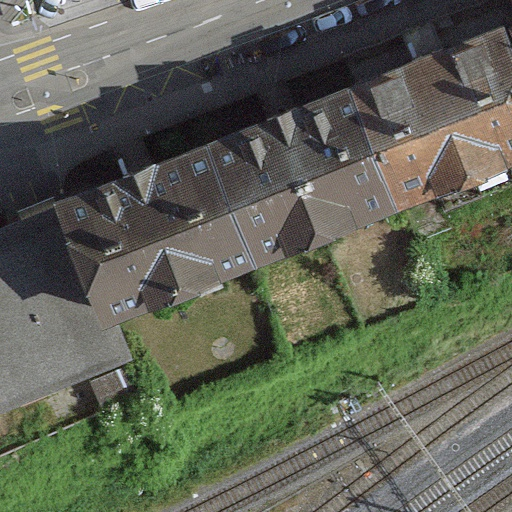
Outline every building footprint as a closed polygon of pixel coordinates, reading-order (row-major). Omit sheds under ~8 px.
[(511,0),(483,13),(511,83),(511,0)] [(511,83),(483,13),(318,75),(368,200),(511,139),(511,83)] [(184,129),(236,253),(368,200),(318,75),(184,129)] [(184,129),(46,190),(53,203),(96,309),(236,253),(184,129)] [(0,397),(131,342),(96,309),(53,203),(0,223),(0,397)]
